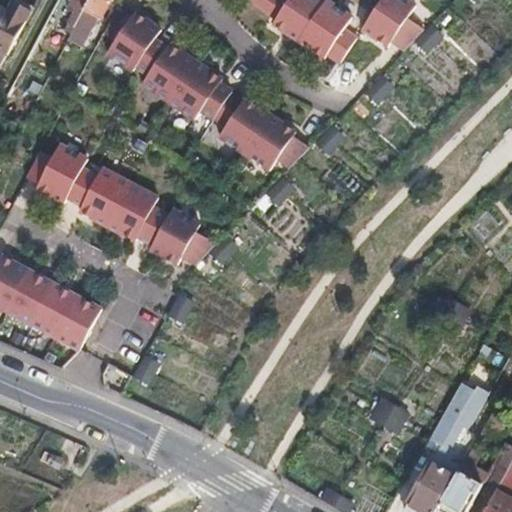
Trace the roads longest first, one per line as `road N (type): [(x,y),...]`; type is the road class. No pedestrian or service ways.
road 1 (residential): [(86,416),(143,294),(22,239)]
road 2 (residential): [(86,416),(281,511)]
road 3 (residential): [(213,0),(237,39),(282,74),(342,103)]
